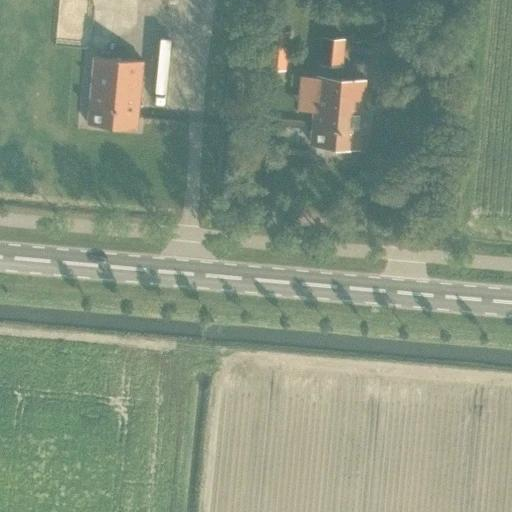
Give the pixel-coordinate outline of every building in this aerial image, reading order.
[(62,0),(60,22),(72,23),(74,0),(62,0)] [(263,29),(261,57),(278,59),(281,31),(263,29)] [(346,39),(322,37),(320,63),(343,65),(346,39)] [(88,125),(137,130),(143,63),(95,58),(88,125)] [(314,111),(311,145),(358,149),(365,79),(319,75),(317,75),(317,77),(314,111)] [(62,136),(63,118),(41,118),(40,135),(62,136)]
